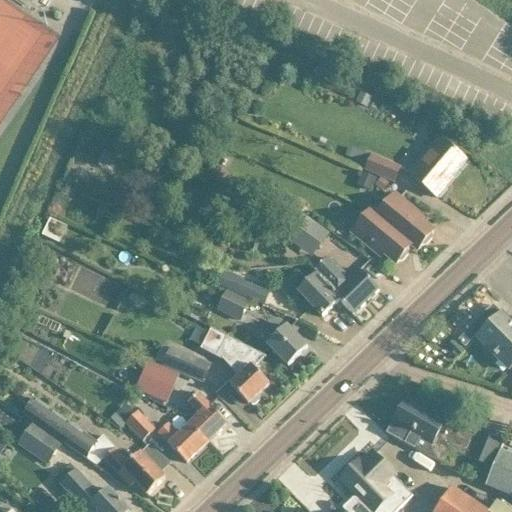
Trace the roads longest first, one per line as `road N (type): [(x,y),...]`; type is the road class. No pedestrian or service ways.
road 1 (unclassified): [(511,95),(303,0)]
road 2 (secondary): [(208,511),(367,360)]
road 3 (secondary): [(367,360),(511,222)]
road 4 (unclassified): [(511,403),(367,360)]
